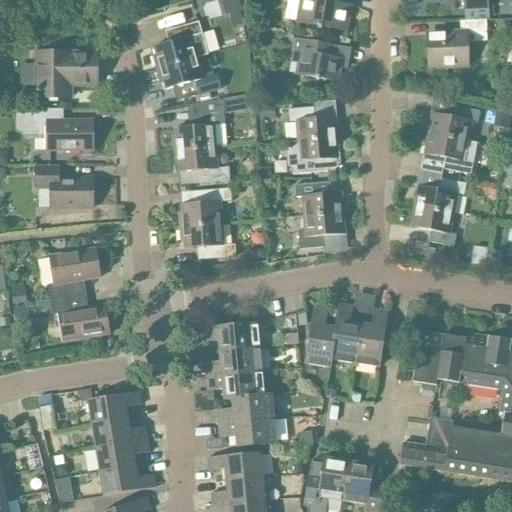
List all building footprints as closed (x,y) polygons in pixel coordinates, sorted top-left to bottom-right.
[(299,0),(295,23),(347,32),(351,7),(341,4),(341,0),(299,0)] [(426,0),(426,2),(465,1),(465,12),(488,11),(487,0),(426,0)] [(428,38),(429,68),(470,67),(469,44),(488,43),(487,21),(461,23),(461,36),(428,38)] [(153,56),(157,69),(195,58),(196,59),(208,55),(198,22),(169,31),(172,42),(154,47),(156,55),(153,56)] [(342,61),(331,59),(334,47),(297,40),(292,62),(299,63),(296,74),(337,82),(342,61)] [(37,55),(36,98),(70,97),(70,86),(96,86),(97,55),(37,55)] [(161,83),(164,82),(166,90),(178,87),(182,101),(221,91),(217,75),(213,77),(212,74),(201,77),(196,59),(195,58),(157,69),(161,83)] [(255,107),(254,96),(244,98),(246,109),(255,107)] [(429,135),(468,143),(472,123),(477,124),(480,112),(455,108),(456,102),(434,97),(431,115),(433,115),(429,135)] [(176,137),(173,137),(174,151),(214,148),(226,147),(224,114),(223,100),(211,102),(193,105),(194,116),(194,128),(175,129),(176,137)] [(297,122),(298,142),(337,139),(336,119),(316,120),(315,109),(289,111),(289,122),(297,122)] [(49,140),(49,152),(92,151),(92,122),(63,122),(63,110),(16,111),(16,130),(26,140),(49,140)] [(443,171),(471,176),(477,144),(468,143),(429,135),(425,156),(446,160),(443,171)] [(293,170),(293,175),(328,172),(328,161),(339,160),(337,139),(298,142),(299,146),(287,154),(288,167),(293,170)] [(192,172),(193,184),(229,182),(228,169),(216,170),(214,148),(174,151),(175,165),(178,165),(179,173),(192,172)] [(50,190),(51,211),(93,210),(93,180),(60,180),(60,167),(35,167),(35,191),(50,190)] [(415,208),(454,215),(457,196),(464,197),(466,185),(442,181),(440,192),(418,188),(415,208)] [(302,197),(303,218),(343,215),(342,194),(330,195),(329,184),(295,187),(296,198),(302,197)] [(178,214),(180,227),(220,224),(219,203),(231,202),(230,190),(194,193),(194,205),(181,206),(181,214),(178,214)] [(430,244),(454,248),(457,236),(451,235),(454,215),(415,208),(411,229),(431,233),(430,244)] [(343,215),(303,218),(305,237),(299,238),(300,251),(324,249),(323,237),(345,235),(343,215)] [(204,248),(205,261),(235,258),(234,245),(222,246),(220,224),(180,227),(181,242),(184,242),(185,250),(204,248)] [(472,247),(470,265),(485,267),(487,249),(472,247)] [(47,287),(49,301),(86,295),(84,282),(99,280),(95,250),(49,257),(54,286),(47,287)] [(59,315),(63,343),(109,336),(104,307),(88,310),(86,295),(49,301),(52,316),(59,315)] [(28,306),(14,308),(16,321),(30,319),(28,306)] [(331,360),(355,364),(361,325),(351,323),(353,308),(339,306),(335,330),(331,360)] [(306,365),(330,369),(331,360),(335,330),(325,328),(328,313),(314,310),(306,365)] [(355,364),(379,368),(388,313),(374,311),(372,326),(361,325),(355,364)] [(297,329),(305,328),(304,317),(296,317),(297,329)] [(219,341),(220,352),(259,348),(257,325),(201,330),(202,343),(219,341)] [(399,468),(511,485),(511,483),(511,341),(465,335),(464,341),(421,334),(413,385),(435,388),(436,383),(501,393),(498,415),(504,416),(500,437),(451,429),(452,424),(429,420),(425,448),(403,444),(399,468)] [(205,365),(206,377),(261,372),(259,348),(220,352),(221,364),(205,365)] [(223,389),(224,401),(232,401),(263,397),(263,396),(261,372),(206,377),(207,391),(223,389)] [(432,401),(434,389),(422,387),(420,399),(432,401)] [(88,401),(91,426),(126,420),(124,409),(139,406),(137,393),(88,401)] [(217,412),(218,424),(273,419),(271,395),(263,396),(263,397),(232,401),(233,410),(217,412)] [(39,406),(43,432),(56,430),(52,404),(39,406)] [(235,438),(236,449),(275,445),(273,419),(218,424),(220,439),(235,438)] [(91,426),(95,449),(146,441),(144,429),(128,431),(126,420),(91,426)] [(95,449),(99,473),(134,467),(133,457),(148,454),(146,441),(95,449)] [(225,471),(226,483),(263,479),(260,455),(208,460),(209,473),(225,471)] [(323,511),(326,499),(343,502),(349,463),(325,459),(324,465),(312,463),(305,506),(308,506),(310,511),(323,511)] [(364,511),(379,511),(384,487),(370,485),(373,467),(349,463),(343,502),(365,505),(364,511)] [(66,466),(54,468),(56,479),(68,477),(66,466)] [(99,473),(103,497),(153,489),(152,478),(137,481),(134,467),(99,473)] [(211,495),(212,508),(265,503),(263,479),(226,483),(227,493),(211,495)] [(148,511),(151,511),(146,498),(108,511),(148,511)] [(0,511),(8,511),(6,502),(0,503),(0,511)] [(265,511),(265,503),(212,508),(212,511),(265,511)]
